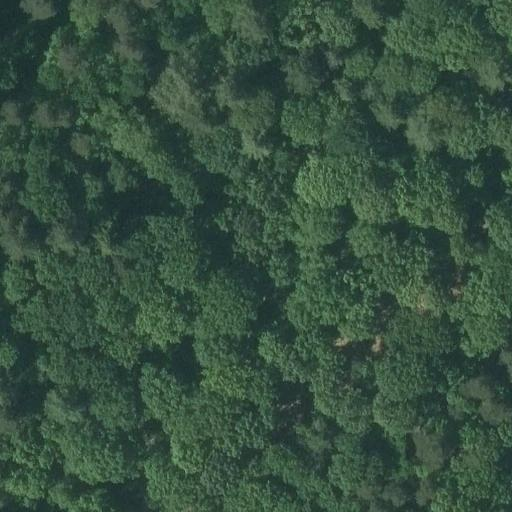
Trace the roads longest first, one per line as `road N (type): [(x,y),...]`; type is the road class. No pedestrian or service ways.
road 1 (track): [(248,511),(327,435),(511,297)]
road 2 (track): [(197,0),(0,172)]
